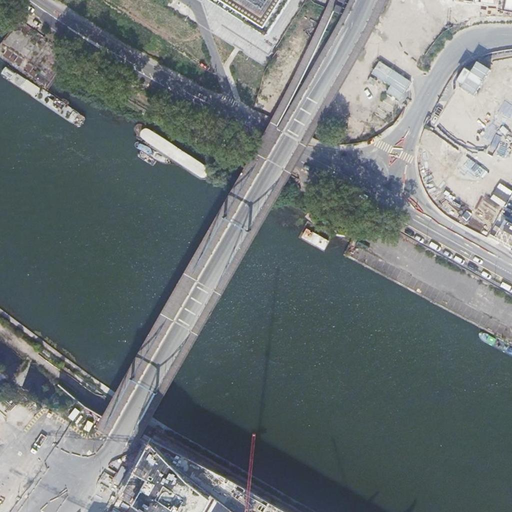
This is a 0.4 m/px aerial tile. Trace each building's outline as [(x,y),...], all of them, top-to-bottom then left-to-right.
[(215,0),(248,20),(269,34),(290,0),(215,0)] [(33,33),(24,46),(31,51),(39,38),(33,33)] [(6,45),(1,52),(20,65),(24,58),(6,45)] [(30,62),(25,69),(46,83),(60,64),(49,57),(41,69),(30,62)] [(511,59),(467,68),(422,128),(458,154),(421,161),(426,190),(462,217),(505,209),(504,201),(494,202),(492,189),(487,195),(483,192),(479,173),(499,169),(496,153),(511,150),(511,153),(509,157),(511,158),(511,59)] [(383,127),(404,95),(391,87),(370,119),(383,127)] [(88,434),(100,417),(38,374),(27,389),(42,400),(41,401),(88,434)] [(238,511),(215,494),(213,498),(186,478),(152,440),(122,494),(148,511),(238,511)]
